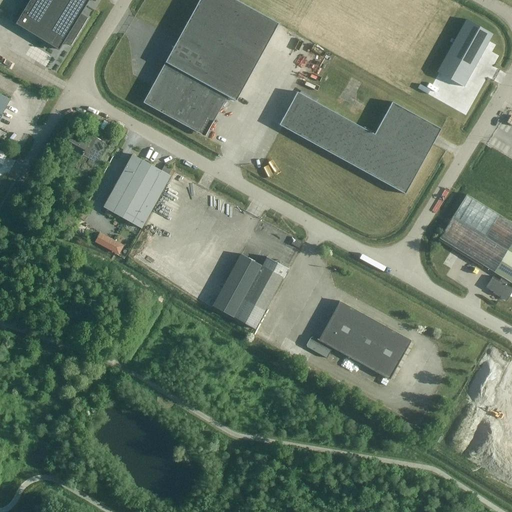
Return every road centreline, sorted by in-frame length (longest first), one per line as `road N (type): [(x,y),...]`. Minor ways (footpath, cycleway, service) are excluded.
road 1 (unclassified): [(394,269),(71,90)]
road 2 (unclassified): [(511,77),(394,269)]
road 3 (unclassified): [(511,333),(394,269)]
